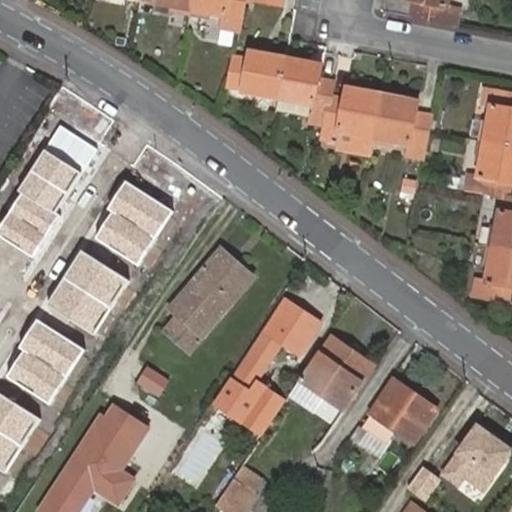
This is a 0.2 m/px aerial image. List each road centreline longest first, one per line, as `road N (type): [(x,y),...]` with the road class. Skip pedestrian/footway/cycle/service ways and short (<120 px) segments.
road 1 (tertiary): [(511,381),(224,157),(72,52),(0,17)]
road 2 (residential): [(511,48),(365,15),(368,0)]
